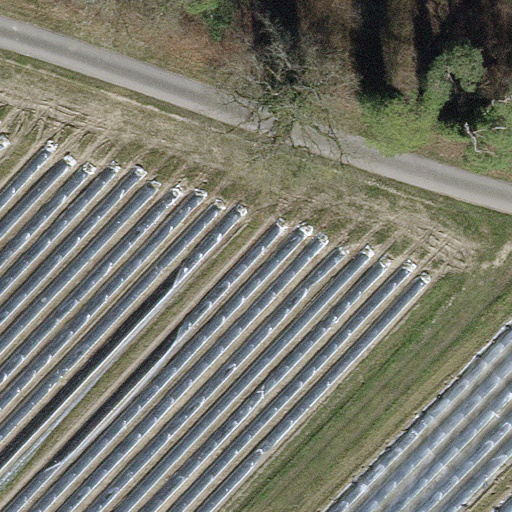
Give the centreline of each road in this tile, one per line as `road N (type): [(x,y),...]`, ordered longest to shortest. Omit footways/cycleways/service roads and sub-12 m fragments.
road 1 (unclassified): [(511,196),(0,31)]
road 2 (track): [(511,252),(262,511)]
